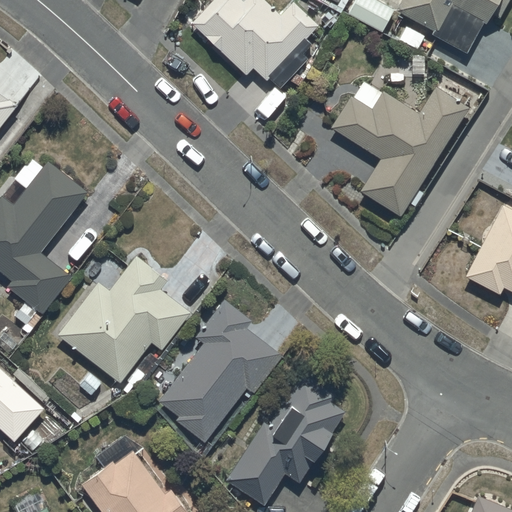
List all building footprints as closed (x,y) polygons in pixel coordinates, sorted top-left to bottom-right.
[(205,0),(190,16),(245,69),(252,61),(267,76),(269,73),(280,84),(309,54),(305,50),(314,41),(305,32),(308,28),(311,31),(320,22),(311,13),(315,9),(305,0),(300,5),(294,0),(287,0),(279,9),(269,0),(205,0)] [(323,0),(339,9),(343,0),(323,0)] [(393,3),(386,0),(351,0),(347,8),(381,26),(393,3)] [(397,0),(395,4),(433,25),(431,28),(465,47),(481,19),(484,20),(491,8),(498,12),(504,0),(397,0)] [(0,124),(40,73),(12,52),(0,67),(0,124)] [(416,184),(467,101),(433,81),(418,106),(382,85),(381,87),(363,76),(354,91),(350,89),(329,122),(379,153),(360,186),(400,210),(408,197),(414,201),(422,187),(416,184)] [(31,151),(0,190),(0,264),(13,275),(8,280),(27,295),(14,311),(26,321),(38,307),(43,311),(75,272),(42,245),(88,187),(49,155),(43,162),(31,151)] [(511,204),(501,199),(464,269),(499,287),(502,281),(511,285),(511,204)] [(98,277),(57,331),(121,378),(150,337),(161,345),(191,307),(161,283),(168,274),(137,250),(109,285),(98,277)] [(284,349),(247,322),(251,314),(223,293),(196,330),(206,337),(160,398),(178,411),(176,415),(206,437),(247,382),(255,388),(284,349)] [(0,423),(15,438),(46,403),(0,361),(0,423)] [(265,415),(227,475),(265,499),(286,468),(299,476),(314,453),(315,454),(346,407),(331,397),(335,391),(301,368),(268,417),(265,415)] [(114,454),(82,478),(107,511),(189,511),(191,511),(171,484),(167,488),(136,445),(117,458),(114,454)] [(51,511),(46,502),(47,502),(37,485),(13,499),(18,508),(10,511),(51,511)] [(511,511),(511,503),(476,489),(466,511),(511,511)]
